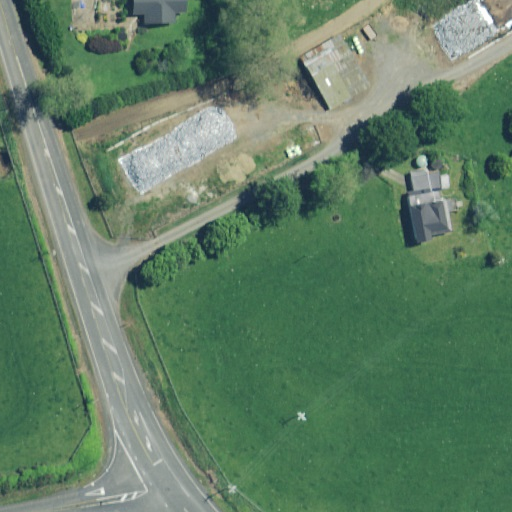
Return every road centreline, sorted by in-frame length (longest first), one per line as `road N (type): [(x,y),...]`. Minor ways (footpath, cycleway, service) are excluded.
road 1 (unclassified): [(86,277),(511,49)]
road 2 (tertiary): [(86,277),(0,0)]
road 3 (tertiary): [(162,481),(127,410),(86,277)]
road 4 (tertiary): [(40,511),(162,481)]
